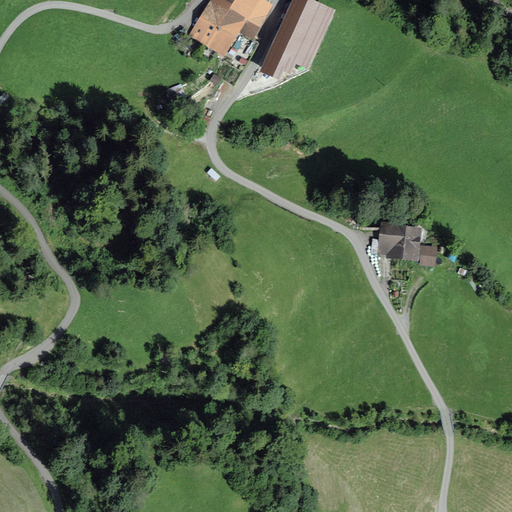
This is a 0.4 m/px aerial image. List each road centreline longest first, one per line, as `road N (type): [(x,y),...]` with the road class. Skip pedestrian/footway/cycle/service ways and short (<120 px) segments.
road 1 (residential): [(443,511),(447,418),(358,246),(328,222),(229,174),(213,156),(214,127),(262,47),(276,0)]
road 2 (residential): [(0,187),(34,221),(74,295),(60,331),(0,379)]
road 3 (track): [(382,296),(354,359),(293,417),(296,511)]
road 4 (residential): [(200,0),(160,29),(48,4),(22,16),(0,45)]
